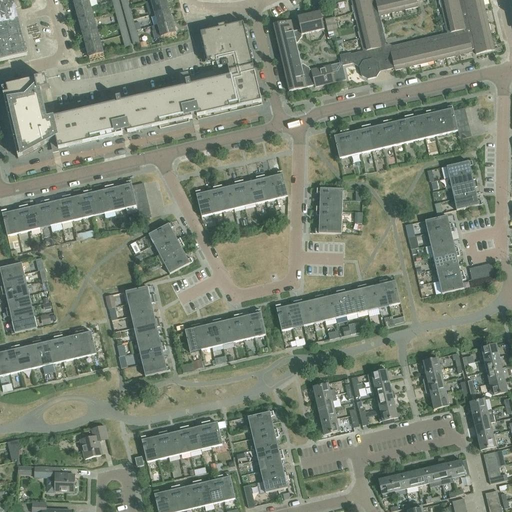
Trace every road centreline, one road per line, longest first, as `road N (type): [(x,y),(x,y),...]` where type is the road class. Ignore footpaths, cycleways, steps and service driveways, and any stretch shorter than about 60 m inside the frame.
road 1 (residential): [(158,155),(228,287),(237,296),(281,286),(292,282),(294,269),(295,123)]
road 2 (residential): [(277,110),(0,174)]
road 3 (residential): [(361,450),(366,438),(448,420),(453,440),(356,462)]
road 4 (residential): [(295,123),(502,70)]
road 5 (residential): [(501,253),(502,70)]
road 6 (residential): [(0,192),(158,155)]
road 7 (residential): [(158,155),(281,126)]
road 8 (residential): [(0,73),(63,52),(51,0)]
